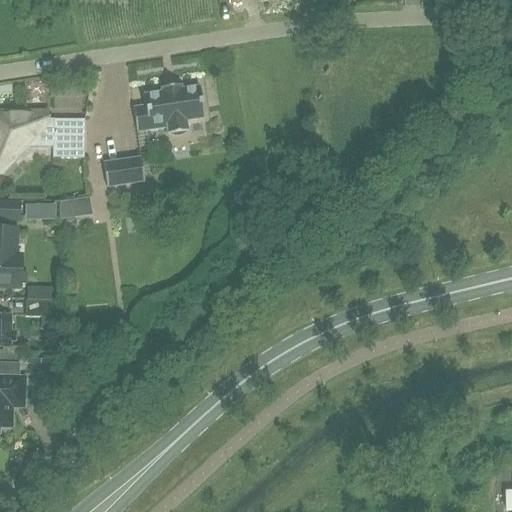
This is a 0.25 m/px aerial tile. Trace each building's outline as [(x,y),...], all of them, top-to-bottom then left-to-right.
[(144,109),(132,110),(136,134),(166,129),(168,137),(170,136),(174,138),(178,138),(182,137),(186,134),(187,134),(185,124),(204,121),(199,89),(181,92),(180,88),(160,91),(161,95),(143,97),(144,109)] [(0,114),(0,173),(3,171),(5,173),(15,163),(13,161),(47,126),(48,126),(48,115),(0,114)] [(84,145),(53,145),(53,149),(53,159),(84,160),(84,145)] [(107,188),(143,183),(140,158),(104,163),(107,188)] [(59,221),(92,217),(90,199),(60,203),(59,221)] [(0,220),(18,221),(19,205),(0,204),(0,220)] [(54,220),(54,207),(25,207),(25,220),(54,220)] [(17,256),(18,231),(0,230),(0,288),(20,289),(21,256),(17,256)] [(58,318),(58,300),(27,299),(27,302),(25,302),(25,318),(58,318)] [(2,315),(2,314),(0,314),(0,350),(2,350),(2,349),(12,349),(12,344),(16,344),(15,332),(12,332),(12,315),(2,315)] [(48,332),(61,332),(61,319),(58,319),(49,319),(48,332)] [(19,379),(19,365),(0,364),(0,427),(11,428),(12,408),(23,408),(24,379),(19,379)]
